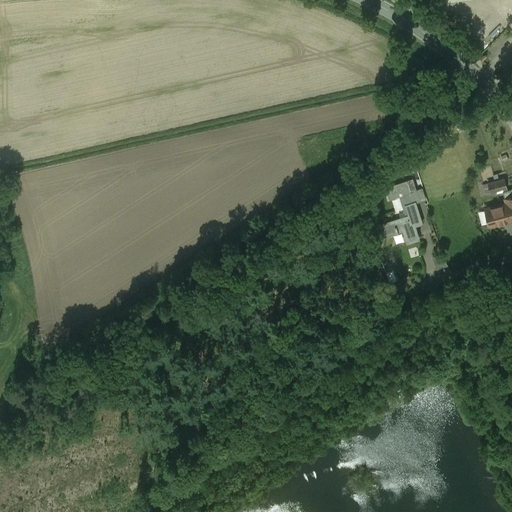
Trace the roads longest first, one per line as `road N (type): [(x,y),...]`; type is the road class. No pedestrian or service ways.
road 1 (track): [(485,86),(414,121),(55,358)]
road 2 (unclassified): [(146,511),(398,303),(428,283),(511,257)]
road 3 (secondary): [(511,117),(446,48),(367,0)]
